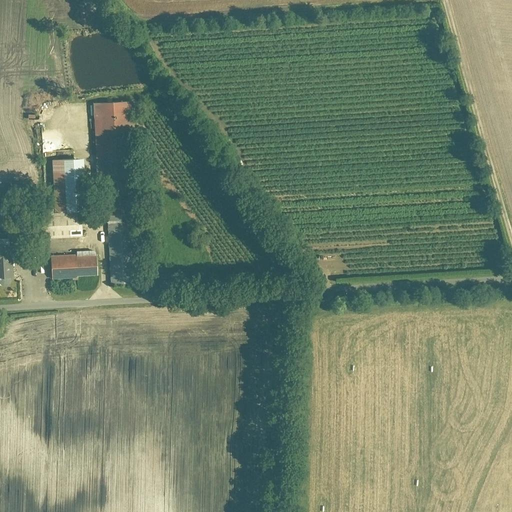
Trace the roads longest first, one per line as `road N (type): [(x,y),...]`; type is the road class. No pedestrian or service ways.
road 1 (residential): [(0,311),(289,298)]
road 2 (track): [(511,239),(445,0)]
road 3 (residential): [(289,298),(511,283)]
road 4 (residential): [(281,511),(289,298)]
